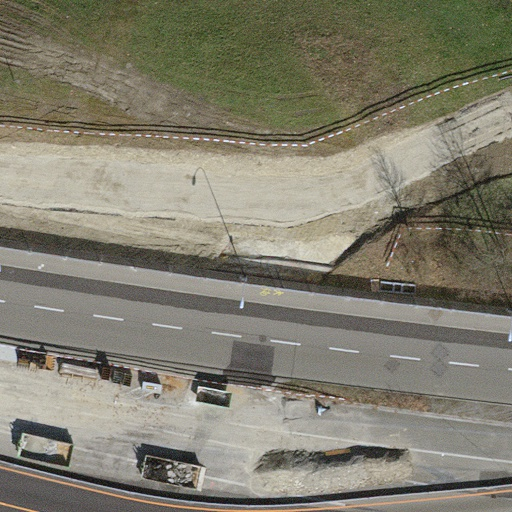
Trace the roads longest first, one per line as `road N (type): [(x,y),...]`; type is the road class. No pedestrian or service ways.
road 1 (primary): [(511,369),(0,300)]
road 2 (motorway): [(511,457),(149,441)]
road 3 (motorway): [(482,511),(149,441)]
road 4 (motorway): [(149,441),(0,417)]
